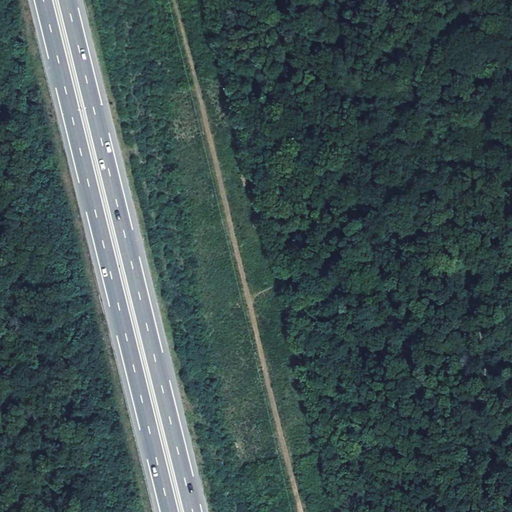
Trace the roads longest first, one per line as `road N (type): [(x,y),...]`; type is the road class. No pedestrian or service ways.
road 1 (motorway): [(43,0),(170,511)]
road 2 (motorway): [(193,511),(67,0)]
